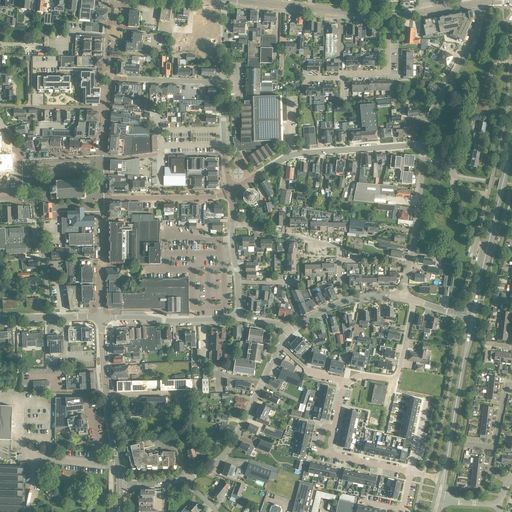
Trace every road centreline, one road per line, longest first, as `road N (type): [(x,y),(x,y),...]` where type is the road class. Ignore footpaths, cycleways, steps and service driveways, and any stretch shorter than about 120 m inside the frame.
road 1 (residential): [(231,191),(102,198),(100,317)]
road 2 (residential): [(231,191),(296,155),(424,145)]
road 3 (residential): [(186,477),(210,468),(230,447),(279,345)]
road 4 (residential): [(119,483),(100,317)]
road 5 (residential): [(343,302),(340,247),(231,222)]
road 6 (residential): [(424,145),(482,2)]
road 7 (residential): [(401,297),(424,145)]
road 8 (secondary): [(480,277),(511,142)]
road 9 (residential): [(100,317),(237,318)]
road 10 (residential): [(304,80),(383,73),(387,16)]
road 11 (residential): [(51,317),(33,202),(21,186)]
road 12 (residential): [(0,106),(105,109),(108,80)]
